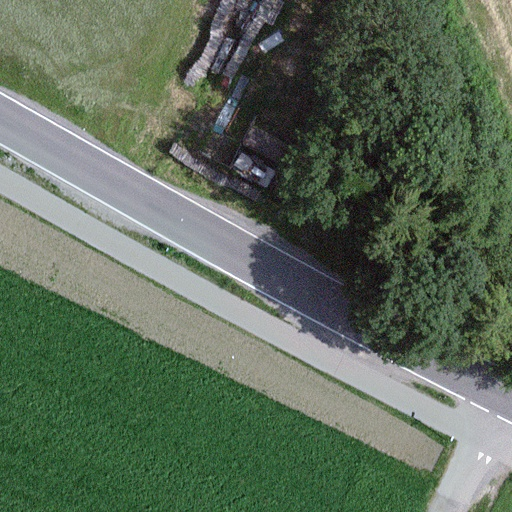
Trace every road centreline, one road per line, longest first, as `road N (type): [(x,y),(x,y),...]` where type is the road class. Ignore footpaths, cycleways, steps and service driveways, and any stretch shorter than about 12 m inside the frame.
road 1 (secondary): [(511,393),(0,108)]
road 2 (track): [(455,511),(507,391)]
